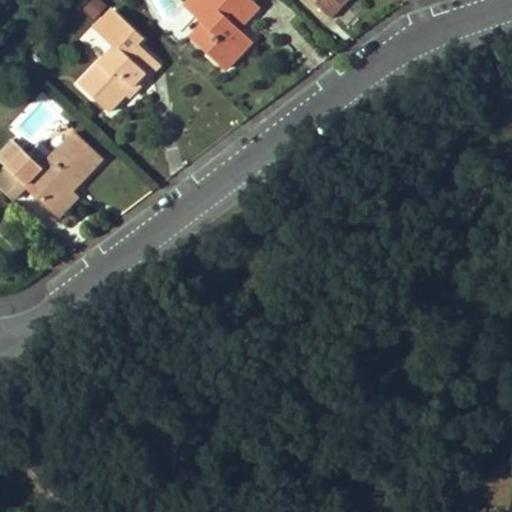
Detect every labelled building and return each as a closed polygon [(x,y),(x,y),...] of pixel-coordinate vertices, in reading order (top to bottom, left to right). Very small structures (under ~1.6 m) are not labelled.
[(236,28),(257,6),(250,0),(191,0),(185,7),(204,26),(192,38),(225,69),(251,41),(236,28)] [(309,0),(331,20),(348,0),(309,0)] [(144,76),(148,81),(162,66),(140,46),(145,40),(114,12),(98,29),(116,46),(79,86),(108,114),(125,96),(144,76)] [(125,96),(130,100),(148,81),(144,76),(125,96)] [(0,161),(7,168),(0,175),(0,189),(12,201),(27,186),(50,209),(69,189),(73,186),(76,187),(101,161),(74,135),(41,169),(10,139),(0,149),(0,161)] [(59,217),(78,198),(69,189),(50,209),(59,217)]
